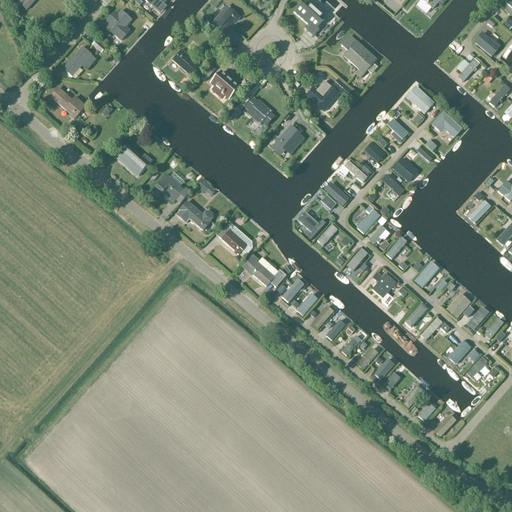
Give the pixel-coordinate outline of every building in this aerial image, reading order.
[(13,0),(26,11),(36,0),(13,0)] [(157,0),(132,0),(131,2),(136,6),(140,0),(143,0),(158,12),(163,7),(157,1),(157,0)] [(440,0),(420,0),(432,10),(440,0)] [(219,39),(224,34),(238,18),(240,19),(245,14),(232,3),(213,25),(209,30),(219,39)] [(324,21),(303,3),(294,13),(309,27),(306,31),(313,38),(319,32),(317,30),(324,21)] [(116,39),(121,43),(130,32),(126,28),(132,21),(121,11),(118,14),(115,12),(105,24),(108,26),(105,29),(116,39)] [(492,30),(497,25),(491,20),(487,26),(492,30)] [(511,29),(511,24),(508,21),(503,27),(509,33),(511,29)] [(490,40),(482,33),(474,43),(491,58),(500,47),(491,39),(490,40)] [(376,61),(350,38),(341,47),(348,53),(344,57),(360,72),(356,76),(360,79),(376,61)] [(106,49),(96,41),(91,47),(101,55),(106,49)] [(82,49),(63,70),(72,78),(91,57),(82,49)] [(182,51),(180,53),(173,62),(189,76),(193,80),(203,69),(182,51)] [(480,65),(474,60),(469,66),(463,61),(455,69),(461,75),(457,79),(462,84),(473,73),(474,74),(476,71),(475,70),(480,65)] [(215,71),(210,66),(199,78),(205,83),(215,71)] [(221,74),(211,85),(228,101),(239,89),(221,74)] [(494,79),(489,74),(482,83),(487,87),(494,79)] [(311,85),(303,95),(323,112),(339,95),(323,81),(316,90),(311,85)] [(510,91),(504,86),(488,104),(494,109),(510,91)] [(434,104),(415,87),(405,98),(424,115),(434,104)] [(72,102),(66,96),(58,90),(50,98),(58,105),(75,120),(85,108),(75,99),(72,102)] [(258,125),(261,123),(266,127),(274,118),(270,115),(271,113),(258,102),(257,103),(253,100),(245,109),(249,112),(246,115),(258,125)] [(241,113),(234,108),(227,117),(233,123),(241,113)] [(462,130),(443,113),(431,126),(440,134),(444,131),(454,139),(462,130)] [(422,121),(418,117),(412,123),(417,127),(422,121)] [(408,135),(393,121),(387,127),(393,133),(391,136),(399,144),(408,135)] [(290,128),(276,144),(270,150),(279,158),(285,152),(291,157),(305,140),(299,135),(302,132),(297,127),(294,131),(290,128)] [(387,146),(380,139),(376,143),(383,150),(387,146)] [(372,143),(364,152),(377,164),(385,156),(372,143)] [(436,149),(429,143),(425,147),(432,154),(436,149)] [(429,165),(435,159),(422,147),(416,154),(429,165)] [(128,148),(118,159),(138,177),(148,166),(128,148)] [(417,173),(402,159),(393,170),(408,183),(417,173)] [(367,179),(348,163),(344,168),(362,184),(367,179)] [(368,177),(372,172),(365,166),(361,171),(368,177)] [(173,204),(175,201),(180,205),(191,193),(186,189),(183,192),(166,176),(152,193),(158,199),(165,191),(171,197),(169,200),(173,204)] [(404,192),(386,176),(381,182),(398,198),(404,192)] [(489,189),(494,184),(490,180),(485,186),(489,189)] [(211,187),(204,181),(197,189),(204,195),(205,193),(210,197),(215,192),(210,188),(211,187)] [(511,186),(506,182),(497,193),(510,204),(511,201),(511,186)] [(349,200),(331,184),(324,191),(343,207),(349,200)] [(478,203),(483,198),(478,194),(473,199),(478,203)] [(377,200),(372,195),(367,201),(372,205),(377,200)] [(490,208),(484,202),(468,220),(474,225),(490,208)] [(189,220),(202,232),(210,223),(210,222),(213,219),(212,216),(209,213),(205,213),(202,216),(187,203),(179,212),(180,212),(177,216),(186,224),(189,220)] [(390,214),(384,209),(380,213),(386,218),(390,214)] [(380,217),(373,211),(357,230),(364,236),(380,217)] [(318,225),(304,213),(297,222),(307,232),(304,235),(310,241),(326,224),(322,221),(318,225)] [(386,224),(382,219),(378,224),(382,228),(386,224)] [(511,237),(511,225),(496,242),(502,248),(511,237)] [(337,231),(331,226),(317,242),(323,247),(337,231)] [(386,231),(381,227),(368,242),(373,246),(386,231)] [(238,256),(241,253),(245,257),(252,249),(251,243),(234,228),(230,233),(225,228),(217,237),(238,256)] [(351,244),(345,239),(341,244),(347,249),(351,244)] [(406,243),(400,239),(385,256),(390,260),(406,243)] [(389,248),(385,243),(379,250),(383,254),(389,248)] [(367,255),(361,250),(346,267),(352,272),(367,255)] [(252,276),(266,288),(269,284),(275,289),(286,277),(279,272),(278,274),(262,260),(259,262),(252,257),(241,269),(251,278),(252,276)] [(345,263),(340,258),(336,263),(340,268),(345,263)] [(407,267),(411,263),(406,258),(402,263),(407,267)] [(403,272),(407,268),(401,264),(398,268),(403,272)] [(439,271),(431,264),(414,283),(422,290),(439,271)] [(422,269),(417,265),(413,270),(418,274),(422,269)] [(294,271),(290,266),(284,271),(288,276),(294,271)] [(396,284),(385,275),(371,291),(383,300),(396,284)] [(304,284),(300,281),(283,301),(287,305),(304,284)] [(447,287),(442,283),(436,290),(441,294),(447,287)] [(281,297),(286,291),(282,287),(277,294),(281,297)] [(407,294),(402,289),(398,293),(403,298),(407,294)] [(311,295),(296,312),(303,317),(317,301),(311,295)] [(471,304),(460,295),(446,311),(457,320),(471,304)] [(427,311),(421,305),(404,323),(410,329),(427,311)] [(333,313),(326,307),(311,325),(317,331),(333,313)] [(489,315),(482,309),(466,326),(473,332),(489,315)] [(474,314),(469,310),(463,317),(468,321),(474,314)] [(442,324),(437,319),(420,337),(425,342),(442,324)] [(503,325),(498,321),(484,337),(489,342),(503,325)] [(345,327),(339,322),(326,337),(332,342),(345,327)] [(449,329),(444,324),(440,329),(445,333),(449,329)] [(500,344),(505,337),(502,334),(496,341),(500,344)] [(361,341),(356,337),(342,353),(347,357),(361,341)] [(470,349),(463,342),(448,359),(455,366),(470,349)] [(367,347),(363,344),(359,349),(363,352),(367,347)] [(378,355),(372,349),(357,366),(363,372),(378,355)] [(479,356),(474,351),(468,358),(473,363),(479,356)] [(487,363),(482,358),(466,376),(472,380),(487,363)] [(379,368),(383,363),(378,359),(374,364),(379,368)] [(394,366),(387,360),(373,376),(380,382),(394,366)] [(498,373),(493,369),(488,375),(493,379),(498,373)] [(424,393),(417,387),(402,404),(408,410),(424,393)] [(436,410),(430,405),(418,418),(424,423),(436,410)] [(456,422),(449,416),(434,432),(440,438),(456,422)]
